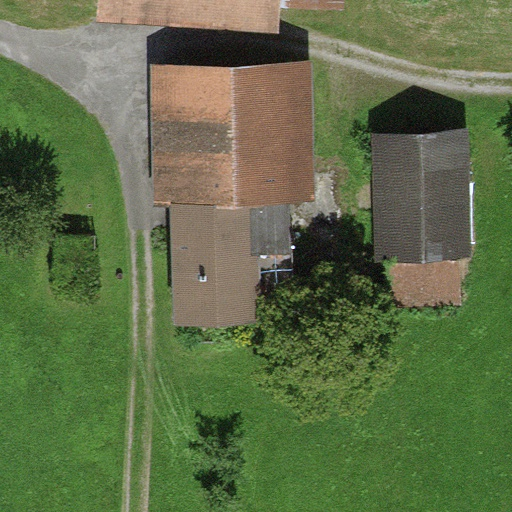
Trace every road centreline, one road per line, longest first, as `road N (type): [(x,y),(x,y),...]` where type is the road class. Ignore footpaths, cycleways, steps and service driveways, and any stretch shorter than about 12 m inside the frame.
road 1 (track): [(139,511),(147,436),(141,146),(128,90),(101,47)]
road 2 (track): [(511,79),(236,35),(101,47)]
